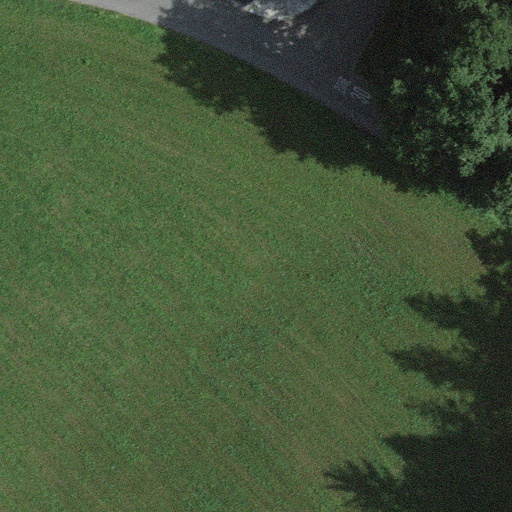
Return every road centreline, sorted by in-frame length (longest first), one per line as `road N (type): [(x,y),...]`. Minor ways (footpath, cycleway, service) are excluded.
road 1 (residential): [(126,0),(317,69),(355,0)]
road 2 (track): [(511,173),(317,69)]
